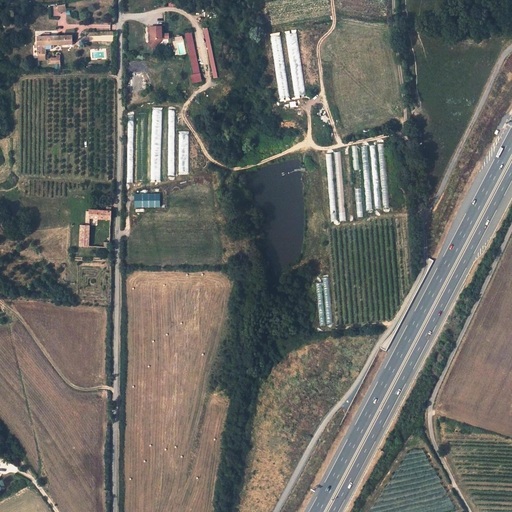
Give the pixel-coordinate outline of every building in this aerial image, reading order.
[(161,27),(149,27),(149,30),(149,33),(151,33),(151,39),(148,42),(153,47),(161,38),(161,27)] [(207,28),(203,28),(213,78),(217,77),(207,28)] [(192,32),(185,33),(194,75),(201,73),(192,32)] [(270,33),(278,98),(289,97),(281,32),(270,33)] [(73,36),(38,37),(39,57),(45,57),(45,54),(47,54),(46,45),(73,45),(73,36)] [(56,59),(48,59),(48,65),(60,65),(60,57),(56,57),(56,59)] [(194,75),(192,75),(194,83),(203,81),(201,73),(194,75)] [(135,115),(134,182),(143,182),(150,182),(151,121),(147,121),(147,131),(150,131),(150,134),(144,134),(144,115),(135,115)] [(358,217),(363,216),(357,145),(352,146),(353,161),(355,161),(355,163),(353,163),(358,217)] [(343,150),(349,220),(354,219),(349,149),(343,150)] [(335,151),(340,220),(345,220),(341,151),(335,151)] [(332,153),(326,153),(330,221),(336,221),(332,153)] [(160,193),(134,193),(134,207),(160,207),(160,193)] [(105,211),(90,210),(90,218),(111,220),(111,211),(109,211),(109,207),(106,206),(105,211)] [(90,225),(81,225),(80,246),(90,246),(90,225)]
